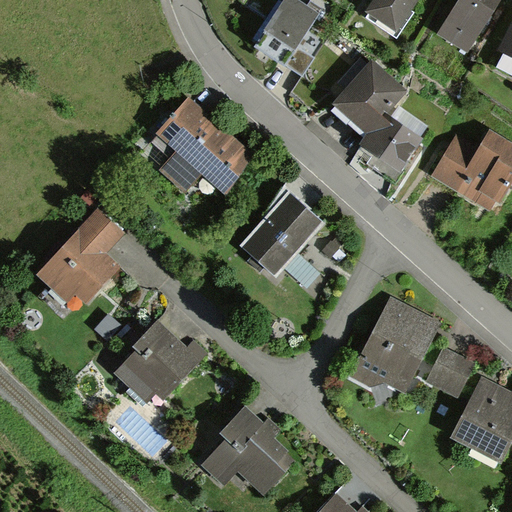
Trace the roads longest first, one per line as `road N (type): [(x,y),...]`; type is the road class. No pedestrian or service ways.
road 1 (residential): [(398,229),(222,68),(185,0)]
road 2 (residential): [(288,394),(134,252)]
road 3 (residential): [(288,394),(398,229)]
road 4 (residential): [(410,511),(288,394)]
road 5 (residential): [(511,329),(398,229)]
